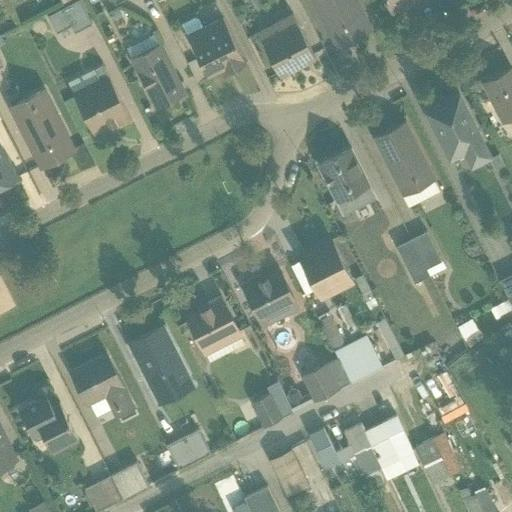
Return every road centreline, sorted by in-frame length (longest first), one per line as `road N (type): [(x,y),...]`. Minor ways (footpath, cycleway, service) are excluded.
road 1 (residential): [(299,116),(253,225),(0,355)]
road 2 (residential): [(299,116),(231,119),(0,237)]
road 3 (residential): [(511,9),(299,116)]
